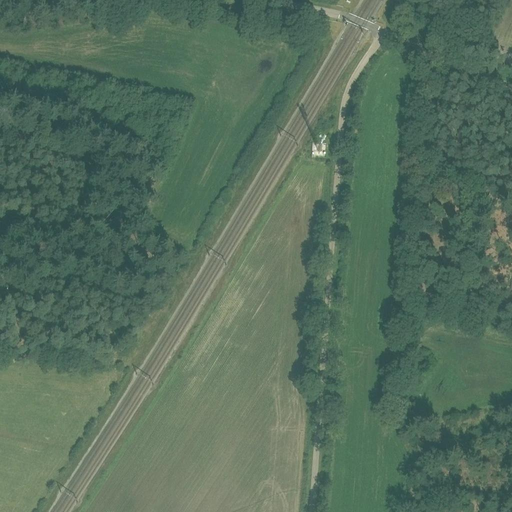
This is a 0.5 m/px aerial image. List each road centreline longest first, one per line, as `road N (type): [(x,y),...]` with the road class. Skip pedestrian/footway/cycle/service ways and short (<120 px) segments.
road 1 (track): [(266,0),(342,14),(382,32),(346,92),(341,116),(311,511)]
road 2 (unclassified): [(511,87),(382,32)]
